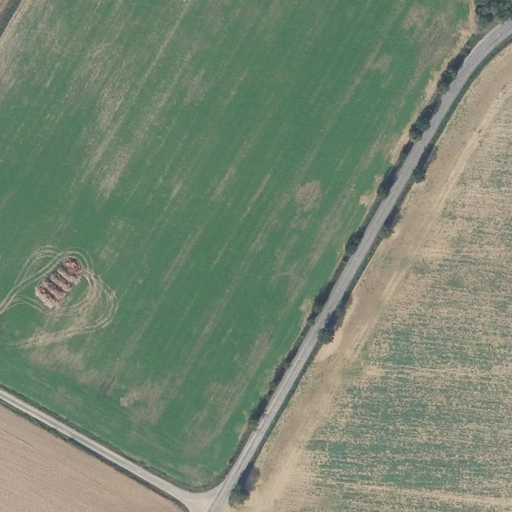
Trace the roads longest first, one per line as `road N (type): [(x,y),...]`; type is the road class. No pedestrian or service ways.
road 1 (unclassified): [(511,24),(459,78),(213,511)]
road 2 (unclassified): [(0,393),(210,511)]
